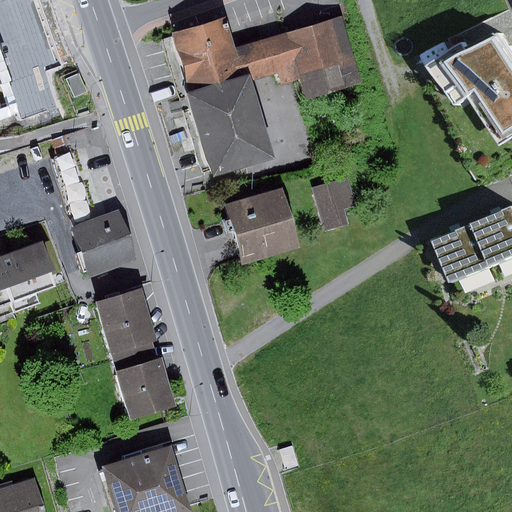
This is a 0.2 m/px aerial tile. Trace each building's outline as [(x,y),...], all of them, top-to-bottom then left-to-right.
[(162,91),(191,186),(264,163),(237,76),(267,67),(272,81),(295,74),(301,95),(356,78),(337,17),(222,52),(212,20),(163,35),(178,86),(162,91)] [(511,42),(452,76),(460,92),(467,88),(492,133),(511,121),(511,42)] [(0,116),(20,110),(0,51),(0,116)] [(71,150),(62,150),(62,199),(95,199),(95,168),(84,168),(84,160),(97,160),(97,145),(71,145),(71,150)] [(351,171),(313,181),(327,229),(351,223),(346,205),(360,201),(351,171)] [(297,240),(283,189),(226,205),(239,255),(297,240)] [(118,209),(67,225),(84,280),(135,265),(118,209)] [(511,215),(483,227),(499,268),(511,263),(511,215)] [(499,268),(483,227),(441,244),(459,285),(499,268)] [(59,280),(44,236),(0,251),(0,258),(13,296),(59,280)] [(0,300),(13,296),(0,258),(0,300)] [(161,356),(143,285),(95,297),(112,368),(161,356)] [(174,409),(161,356),(112,368),(126,421),(174,409)] [(172,441),(103,463),(118,511),(175,511),(193,507),(172,441)] [(299,464),(293,443),(280,447),(286,468),(299,464)] [(0,511),(45,511),(35,477),(0,487),(0,511)]
